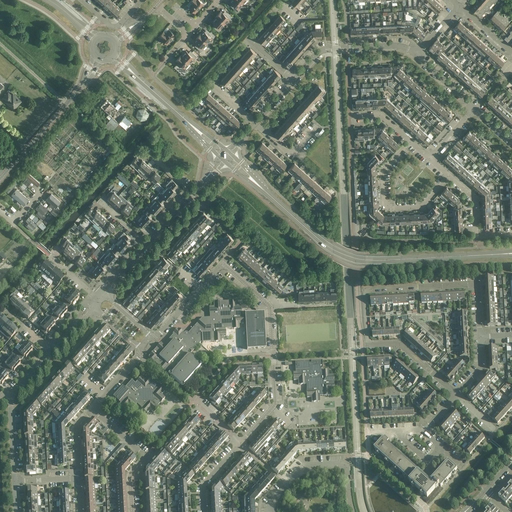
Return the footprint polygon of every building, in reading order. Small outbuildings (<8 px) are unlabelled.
[(110,0),(107,0),(102,5),(106,9),(112,2),(110,0)] [(191,0),(190,2),(192,4),(189,8),(195,13),(203,4),(198,0),(191,0)] [(243,4),(238,0),(231,0),(230,1),(234,5),(232,8),(237,12),(239,9),(238,8),(243,4)] [(302,4),(297,0),(293,0),(291,2),(298,8),(302,4)] [(439,3),(435,0),(434,0),(429,6),(433,10),(439,3)] [(492,5),(485,0),(480,0),(479,1),(489,10),(491,8),(490,7),(492,5)] [(489,10),(479,1),(475,5),(484,13),(486,11),(487,12),(489,10)] [(112,2),(106,9),(110,12),(117,6),(112,2)] [(443,7),(439,3),(433,10),(437,14),(443,7)] [(484,13),(475,5),(472,9),(481,18),(483,16),(482,15),(484,13)] [(117,6),(110,12),(115,16),(121,9),(117,6)] [(498,10),(490,20),(494,24),(502,15),(500,13),(500,12),(498,10)] [(221,11),(216,16),(224,24),(229,19),(230,20),(232,17),(227,13),(225,15),(221,11)] [(280,15),(276,19),(283,25),(287,21),(280,15)] [(502,15),(494,24),(498,27),(507,17),(505,16),(504,16),(502,15)] [(224,24),(216,16),(217,17),(212,22),(216,25),(214,28),(219,32),(221,30),(220,29),(224,24)] [(507,17),(498,27),(502,31),(510,22),(508,20),(509,19),(507,17)] [(283,25),(276,19),(273,23),(279,29),(283,25)] [(411,22),(405,22),(406,32),(412,32),(415,24),(411,24),(411,22)] [(454,28),(458,32),(464,25),(460,22),(454,28)] [(279,29),(273,23),(269,27),(276,33),(279,29)] [(417,36),(422,30),(424,28),(420,25),(418,27),(415,24),(414,26),(412,32),(417,36)] [(464,25),(458,32),(462,36),(468,29),(464,25)] [(276,33),(269,27),(265,31),(272,37),(276,33)] [(315,31),(311,31),(314,37),(321,37),(321,28),(315,29),(315,31)] [(468,29),(462,36),(466,39),(472,33),(468,29)] [(163,31),(159,36),(162,38),(161,39),(167,44),(175,35),(169,30),(166,34),(163,31)] [(422,30),(417,36),(421,40),(429,31),(427,30),(425,32),(422,30)] [(200,33),(198,36),(207,43),(211,39),(212,39),(214,37),(209,32),(207,35),(203,31),(201,34),(200,33)] [(272,37),(265,31),(262,35),(268,41),(272,37)] [(307,32),(303,36),(310,42),(314,37),(311,31),(309,34),(307,32)] [(472,33),(466,39),(470,43),(476,36),(472,33)] [(268,41),(262,35),(258,40),(265,46),(268,41)] [(207,43),(198,36),(196,38),(197,39),(194,41),(198,45),(196,47),(201,52),(203,49),(202,48),(207,43)] [(303,36),(300,40),(307,46),(310,42),(303,36)] [(476,36),(470,43),(474,46),(480,40),(476,36)] [(430,48),(434,51),(439,45),(437,43),(440,40),(438,39),(430,48)] [(300,40),(296,44),(303,50),(307,46),(300,40)] [(480,40),(474,46),(478,50),(484,43),(480,40)] [(484,43),(478,50),(482,54),(488,47),(484,43)] [(296,44),(293,49),(299,54),(303,50),(296,44)] [(439,45),(434,51),(438,55),(436,57),(446,46),(444,45),(442,47),(439,45)] [(446,46),(436,57),(440,60),(446,54),(443,52),(446,49),(444,48),(446,46)] [(488,47),(482,54),(486,57),(492,51),(488,47)] [(250,48),(246,53),(253,59),(257,54),(250,48)] [(293,49),(289,53),(296,59),(299,54),(293,49)] [(190,55),(186,51),(181,56),(181,55),(189,63),(194,58),(194,59),(197,56),(192,52),(190,55)] [(492,51),(486,57),(491,61),(496,54),(492,51)] [(253,59),(246,53),(243,57),(249,63),(253,59)] [(289,53),(285,57),(292,63),(296,59),(289,53)] [(446,54),(440,60),(444,64),(452,55),(451,53),(448,56),(446,54)] [(496,54),(491,61),(495,64),(500,58),(496,54)] [(189,63),(181,55),(176,61),(180,64),(176,69),(183,76),(188,71),(185,68),(189,63)] [(452,55),(444,64),(448,68),(454,62),(451,59),(454,56),(452,55)] [(249,63),(243,57),(239,61),(246,67),(249,63)] [(288,67),(292,63),(285,57),(282,61),(288,67)] [(500,58),(495,64),(499,68),(505,61),(500,58)] [(246,67),(239,61),(235,65),(242,71),(246,67)] [(454,62),(448,68),(452,71),(460,62),(459,61),(456,64),(454,62)] [(460,62),(452,71),(457,75),(462,69),(460,67),(462,64),(460,62)] [(242,71),(235,65),(232,69),(239,75),(242,71)] [(389,67),(385,67),(386,77),(388,77),(388,75),(392,75),(392,74),(394,74),(394,75),(394,67),(391,67),(391,65),(389,65),(389,67)] [(397,66),(394,67),(394,75),(397,77),(396,78),(397,80),(404,72),(402,70),(402,69),(398,65),(397,66)] [(462,69),(457,75),(461,78),(469,70),(467,68),(464,71),(462,69)] [(239,75),(232,69),(228,73),(235,79),(239,75)] [(274,70),(270,74),(277,80),(280,76),(274,70)] [(469,70),(461,78),(465,82),(470,76),(468,74),(470,71),(469,70)] [(404,72),(397,80),(398,80),(399,79),(402,82),(409,75),(407,73),(406,74),(404,72)] [(235,79),(228,73),(225,77),(231,83),(235,79)] [(270,74),(266,78),(273,84),(277,80),(270,74)] [(409,75),(402,82),(406,86),(412,79),(410,77),(410,76),(409,75)] [(470,76),(465,82),(469,86),(477,77),(479,75),(478,75),(476,77),(475,75),(472,78),(470,76)] [(231,83),(225,77),(221,81),(228,87),(231,83)] [(477,77),(469,86),(473,89),(478,83),(476,81),(478,78),(477,77)] [(266,78),(263,82),(269,88),(273,84),(266,78)] [(412,79),(406,86),(410,89),(417,82),(415,81),(414,82),(412,79)] [(263,82),(259,86),(266,92),(269,88),(263,82)] [(413,95),(414,93),(420,87),(418,85),(419,84),(417,82),(410,89),(409,91),(413,95)] [(478,83),(473,89),(477,93),(485,84),(483,82),(480,85),(478,83)] [(485,84),(477,93),(481,97),(486,91),(484,88),(486,86),(485,84)] [(318,85),(315,89),(323,95),(326,92),(318,85)] [(259,86),(255,90),(262,96),(266,92),(259,86)] [(420,87),(414,93),(418,97),(425,89),(423,88),(422,89),(420,87)] [(323,95),(315,89),(313,90),(311,88),(310,89),(323,101),(324,100),(321,97),(323,95)] [(323,101),(310,89),(309,90),(311,93),(310,95),(317,101),(319,99),(322,102),(323,101)] [(425,89),(418,97),(423,100),(428,94),(426,92),(427,91),(425,89)] [(255,90),(252,94),(258,100),(262,96),(255,90)] [(13,110),(22,101),(12,93),(9,96),(6,93),(2,98),(5,101),(4,102),(13,110)] [(202,105),(204,106),(212,97),(208,93),(202,100),(205,102),(202,105)] [(252,94),(248,98),(255,104),(258,100),(252,94)] [(425,106),(433,96),(431,95),(430,96),(428,94),(423,100),(421,102),(425,106)] [(317,101),(310,95),(307,98),(315,104),(317,101)] [(487,102),(491,105),(499,97),(497,95),(494,98),(492,96),(487,102)] [(386,96),(383,97),(384,106),(386,108),(392,102),(387,98),(386,98),(386,96)] [(429,109),(436,101),(434,99),(435,98),(433,96),(425,106),(429,109)] [(212,97),(204,106),(205,107),(208,105),(210,107),(216,100),(212,97)] [(499,97),(491,105),(495,109),(500,103),(498,101),(500,98),(499,97)] [(251,108),(255,104),(248,98),(244,102),(251,108)] [(312,107),(315,104),(307,98),(304,101),(312,107)] [(356,99),(356,101),(354,101),(354,104),(353,104),(353,109),(359,109),(359,108),(362,107),(362,98),(361,98),(361,99),(356,99)] [(113,130),(119,123),(126,130),(132,123),(125,116),(121,113),(126,108),(123,105),(124,103),(119,99),(115,104),(116,106),(115,107),(107,100),(101,107),(112,117),(105,126),(108,128),(109,127),(113,130)] [(216,100),(210,107),(213,109),(210,112),(212,113),(220,104),(216,100)] [(299,101),(309,110),(312,107),(304,101),(303,102),(300,100),(299,101)] [(309,110),(299,101),(298,102),(301,105),(299,107),(306,113),(309,110)] [(433,113),(441,104),(439,102),(439,103),(436,101),(429,109),(433,113)] [(392,102),(386,108),(388,110),(387,112),(389,113),(396,106),(392,102)] [(500,103),(495,109),(499,113),(508,102),(507,102),(506,103),(505,102),(503,105),(500,103)] [(508,102),(499,113),(503,116),(508,110),(506,108),(508,105),(510,104),(508,102)] [(220,104),(212,113),(213,115),(216,112),(218,114),(224,108),(220,104)] [(394,116),(401,108),(401,107),(397,104),(396,106),(389,113),(391,114),(392,113),(394,116)] [(437,116),(444,108),(442,106),(443,105),(441,104),(433,113),(437,116)] [(306,113),(299,107),(296,110),(304,116),(306,113)] [(224,108),(218,114),(221,117),(219,119),(220,121),(228,111),(224,108)] [(401,108),(394,116),(396,118),(395,119),(397,120),(404,113),(401,111),(402,110),(401,108)] [(443,118),(449,111),(447,109),(447,110),(444,108),(437,116),(441,120),(443,118)] [(147,120),(147,118),(148,113),(144,109),(138,110),(136,116),(140,121),(147,120)] [(304,116),(296,110),(293,113),(301,119),(304,116)] [(508,110),(503,116),(507,120),(511,114),(511,110),(511,112),(508,110)] [(228,111),(220,121),(221,122),(224,119),(226,122),(232,115),(228,111)] [(449,111),(443,118),(447,122),(452,116),(450,113),(451,112),(449,111)] [(301,119),(293,113),(292,115),(289,112),(288,113),(298,123),(301,119)] [(404,113),(397,120),(399,122),(400,121),(402,123),(411,113),(409,112),(406,115),(404,113)] [(298,123),(288,113),(287,114),(290,117),(288,119),(296,126),(298,123)] [(411,113),(402,123),(404,125),(403,126),(405,127),(412,120),(409,118),(410,117),(412,115),(411,113)] [(232,115),(226,122),(229,124),(227,126),(228,128),(236,119),(232,115)] [(410,130),(417,123),(417,122),(413,118),(412,120),(405,127),(407,129),(408,128),(410,130)] [(236,119),(228,128),(229,129),(232,127),(235,129),(241,122),(236,119)] [(296,126),(288,119),(285,122),(293,129),(296,126)] [(293,129),(285,122),(283,125),(290,132),(293,129)] [(413,135),(421,126),(417,122),(417,123),(410,130),(412,132),(411,133),(413,135)] [(290,132),(283,125),(281,127),(278,124),(277,125),(288,135),(290,132)] [(288,135),(277,125),(276,126),(279,129),(277,131),(285,138),(288,135)] [(418,137),(425,130),(425,129),(421,126),(413,135),(415,136),(416,135),(418,137)] [(358,138),(364,137),(363,127),(361,128),(361,129),(358,129),(358,128),(355,128),(355,134),(358,133),(358,138)] [(372,128),(369,129),(369,138),(372,138),(372,137),(375,137),(375,136),(377,136),(378,137),(377,128),(374,128),(374,127),(372,127),(372,128)] [(380,128),(377,128),(378,137),(382,140),(387,134),(385,132),(386,131),(381,127),(380,128)] [(425,130),(418,137),(421,139),(420,140),(421,142),(428,135),(425,132),(426,131),(425,130)] [(285,138),(277,131),(274,134),(282,141),(285,138)] [(464,137),(468,141),(474,133),(473,132),(472,133),(469,131),(464,137)] [(474,133),(468,141),(472,144),(477,138),(475,136),(476,135),(474,133)] [(387,134),(382,140),(386,144),(392,136),(390,135),(389,136),(387,134)] [(432,138),(428,135),(421,142),(423,143),(424,142),(426,145),(432,138)] [(392,136),(386,144),(390,147),(395,141),(393,139),(394,138),(392,136)] [(477,138),(472,144),(476,148),(482,141),(481,139),(480,140),(477,138)] [(395,141),(390,147),(388,149),(392,153),(400,144),(398,142),(398,143),(395,141)] [(482,141),(476,148),(480,152),(486,145),(483,143),(484,142),(482,141)] [(255,150),(258,153),(265,145),(262,142),(255,150)] [(265,145),(258,153),(260,154),(258,157),(259,158),(271,145),(270,144),(267,147),(265,145)] [(271,145),(259,158),(260,159),(262,156),(264,158),(271,151),(269,149),(272,146),(271,145)] [(486,145),(480,152),(484,155),(490,148),(489,146),(488,147),(486,145)] [(490,148),(484,155),(488,159),(494,152),(491,150),(492,149),(490,148)] [(271,151),(264,158),(267,161),(274,153),(271,151)] [(496,155),(494,152),(488,159),(492,162),(499,155),(497,154),(496,155)] [(274,153),(267,161),(270,164),(277,156),(274,153)] [(449,154),(447,156),(442,161),(444,162),(445,161),(448,164),(454,156),(453,157),(449,153),(449,154)] [(277,156),(270,164),(272,165),(270,168),(271,169),(283,156),(282,155),(279,158),(277,156)] [(375,155),(371,159),(378,164),(380,162),(381,163),(384,159),(380,155),(378,157),(375,155)] [(492,162),(496,166),(502,160),(499,158),(500,157),(499,155),(492,162)] [(283,156),(271,169),(272,170),(274,167),(276,169),(283,161),(281,160),(284,157),(283,156)] [(454,156),(448,164),(450,166),(449,167),(451,168),(457,161),(455,159),(456,158),(454,156)] [(140,170),(140,171),(147,164),(142,160),(141,161),(139,159),(132,166),(139,172),(140,170)] [(363,164),(363,167),(376,167),(378,164),(371,159),(367,164),(363,164)] [(457,161),(451,168),(452,170),(453,169),(456,171),(464,161),(463,160),(461,162),(460,162),(459,163),(457,161)] [(502,160),(496,166),(494,167),(499,172),(507,162),(505,161),(504,162),(502,160)] [(283,161),(276,169),(280,172),(286,164),(283,161)] [(464,161),(456,171),(458,173),(457,174),(459,175),(465,168),(463,166),(464,165),(463,165),(465,162),(464,161)] [(507,162),(499,172),(502,175),(503,174),(510,167),(507,165),(508,164),(507,162)] [(287,171),(291,174),(297,166),(294,163),(287,171)] [(148,176),(152,171),(150,169),(151,168),(147,164),(140,171),(138,173),(145,179),(148,176)] [(297,166),(291,174),(293,175),(290,178),(291,179),(303,166),(302,165),(299,168),(297,166)] [(303,166),(291,179),(292,180),(295,177),(297,179),(303,171),(302,170),(304,167),(303,166)] [(511,169),(510,167),(503,174),(505,176),(506,175),(508,177),(511,176),(511,169)] [(465,168),(459,175),(460,177),(461,176),(464,178),(470,171),(468,169),(467,170),(465,168)] [(26,171),(15,183),(23,191),(31,182),(37,187),(40,183),(26,171)] [(154,173),(152,171),(148,176),(150,178),(149,179),(154,183),(160,176),(155,172),(154,173)] [(303,171),(297,179),(300,182),(306,174),(303,171)] [(470,171),(464,178),(466,180),(465,181),(467,183),(473,175),(471,173),(472,172),(470,171)] [(306,174),(300,182),(303,184),(309,177),(306,174)] [(473,175),(467,183),(468,184),(469,183),(472,185),(478,178),(476,176),(476,177),(473,175)] [(309,177),(303,184),(305,186),(302,189),(303,190),(315,177),(314,176),(311,179),(309,177)] [(315,177),(303,190),(304,191),(307,188),(309,190),(316,182),(314,180),(316,178),(315,177)] [(478,178),(472,185),(474,187),(473,188),(475,190),(481,183),(477,179),(478,178)] [(167,187),(164,190),(171,196),(176,191),(174,190),(176,188),(169,181),(166,185),(167,187)] [(316,182),(309,190),(312,193),(319,185),(316,182)] [(13,183),(6,190),(8,192),(15,185),(13,183)] [(481,183),(475,190),(476,191),(477,190),(480,192),(485,186),(481,183)] [(319,185),(312,193),(315,195),(322,188),(319,185)] [(485,186),(480,192),(482,194),(492,194),(492,192),(490,192),(490,190),(485,186)] [(322,188),(315,195),(317,197),(314,200),(315,201),(327,188),(326,187),(323,189),(322,188)] [(441,194),(445,197),(452,190),(450,189),(449,190),(447,187),(441,194)] [(327,188),(315,201),(316,202),(319,199),(321,201),(328,193),(326,191),(328,188),(327,188)] [(17,189),(11,194),(23,205),(28,199),(17,189)] [(107,198),(112,203),(118,196),(113,191),(113,192),(111,190),(106,195),(108,197),(107,198)] [(164,190),(160,194),(159,193),(157,195),(159,197),(164,201),(166,199),(167,201),(171,196),(164,190)] [(452,190),(445,197),(450,201),(455,195),(453,193),(454,192),(452,190)] [(328,193),(321,201),(324,203),(331,196),(328,193)] [(65,206),(51,194),(46,199),(51,203),(46,208),(55,216),(65,206)] [(120,207),(126,200),(119,194),(118,196),(112,203),(117,207),(118,205),(120,207)] [(457,197),(455,195),(450,201),(453,204),(462,204),(462,201),(463,200),(458,196),(457,197)] [(153,203),(152,203),(159,209),(164,205),(162,203),(164,201),(159,197),(157,199),(157,198),(156,199),(154,198),(151,201),(153,203)] [(125,215),(133,206),(126,200),(120,207),(122,209),(121,210),(125,215)] [(55,216),(41,203),(36,209),(38,211),(35,214),(47,225),(55,216)] [(147,206),(145,208),(152,215),(154,213),(155,214),(159,209),(152,203),(148,207),(147,206)] [(441,210),(434,204),(431,208),(432,209),(430,211),(436,217),(438,218),(442,214),(441,210)] [(462,204),(453,204),(454,205),(454,207),(454,211),(452,211),(453,213),(462,212),(462,209),(464,209),(463,207),(462,207),(462,204)] [(152,215),(145,208),(145,209),(143,211),(144,212),(140,216),(147,223),(152,218),(150,217),(152,215)] [(94,223),(101,214),(97,210),(95,212),(93,210),(87,217),(94,223)] [(381,212),(380,212),(378,210),(368,210),(367,210),(367,214),(370,214),(375,218),(380,212),(381,212)] [(436,217),(430,211),(428,213),(428,223),(432,223),(432,221),(436,217)] [(203,212),(199,216),(206,222),(210,218),(203,212)] [(36,222),(39,218),(32,213),(29,216),(36,222)] [(376,220),(377,220),(381,224),(383,224),(383,226),(385,225),(385,224),(385,216),(382,213),(382,214),(377,220),(376,219),(376,220)] [(100,229),(107,222),(105,220),(106,219),(101,214),(94,223),(100,229)] [(135,224),(140,228),(142,226),(143,227),(147,223),(140,216),(136,221),(137,222),(135,224)] [(206,222),(199,216),(196,220),(204,228),(208,224),(206,222)] [(29,217),(26,221),(28,222),(27,224),(26,226),(31,231),(34,228),(37,225),(29,217)] [(204,228),(196,220),(192,224),(201,232),(204,228)] [(109,224),(107,222),(100,229),(107,234),(108,233),(109,233),(115,227),(110,222),(109,224)] [(463,226),(463,223),(455,224),(455,232),(465,232),(464,226),(463,226)] [(201,232),(192,224),(189,228),(197,236),(201,232)] [(197,236),(189,228),(185,232),(193,240),(197,236)] [(119,240),(119,241),(126,247),(130,242),(128,241),(130,239),(123,232),(118,239),(119,240)] [(193,240),(185,232),(181,237),(190,244),(193,240)] [(227,234),(223,238),(230,243),(233,239),(227,234)] [(190,244),(181,237),(178,241),(186,248),(190,244)] [(230,243),(223,238),(220,242),(226,247),(230,243)] [(67,239),(65,241),(60,246),(62,248),(61,250),(66,254),(72,247),(73,245),(69,241),(67,239)] [(121,251),(126,247),(119,241),(115,245),(113,244),(112,246),(118,252),(120,250),(121,251)] [(186,248),(178,241),(174,245),(181,250),(183,252),(186,248)] [(220,242),(216,246),(222,251),(226,247),(220,242)] [(181,250),(174,245),(171,249),(177,254),(181,250)] [(73,247),(72,247),(66,254),(71,258),(72,257),(74,258),(80,251),(74,246),(73,247)] [(93,258),(97,253),(99,255),(103,250),(99,246),(90,255),(93,258)] [(116,254),(118,252),(112,246),(110,248),(111,249),(107,254),(114,260),(118,255),(116,254)] [(222,251),(216,246),(212,250),(219,255),(222,251)] [(219,255),(212,250),(211,248),(207,252),(215,259),(219,255)] [(177,254),(171,249),(167,253),(170,256),(169,257),(174,262),(177,259),(175,257),(177,254)] [(237,256),(241,260),(247,253),(246,253),(248,251),(245,249),(243,250),(237,256)] [(80,251),(74,258),(76,260),(75,262),(79,266),(86,259),(81,255),(80,255),(78,254),(80,251)] [(215,259),(207,252),(203,256),(212,264),(215,259)] [(247,253),(241,260),(245,263),(252,255),(248,252),(247,253)] [(105,253),(99,259),(106,266),(108,264),(109,265),(114,260),(107,254),(106,254),(105,253)] [(252,255),(245,263),(249,267),(255,260),(255,261),(256,259),(252,255)] [(212,264),(203,256),(200,260),(208,268),(212,264)] [(163,257),(159,261),(166,267),(169,263),(163,257)] [(106,266),(99,259),(97,262),(99,263),(95,267),(102,274),(106,269),(104,268),(106,266)] [(208,268),(200,260),(196,264),(198,266),(204,272),(208,268)] [(255,260),(249,267),(253,271),(259,264),(255,261),(255,260)] [(43,261),(36,269),(36,270),(37,270),(39,270),(40,270),(44,274),(51,267),(46,262),(45,263),(43,261)] [(166,267),(159,261),(156,265),(162,271),(164,273),(167,269),(166,267)] [(259,264),(253,271),(257,274),(263,268),(259,264)] [(162,271),(156,265),(152,269),(158,275),(162,271)] [(204,272),(198,266),(194,270),(201,276),(204,272)] [(261,278),(267,271),(268,270),(264,266),(263,268),(257,274),(261,278)] [(51,267),(44,274),(48,278),(55,271),(51,267)] [(97,278),(102,274),(95,267),(91,272),(91,273),(89,275),(94,279),(96,277),(97,278)] [(158,275),(152,269),(148,273),(155,279),(158,275)] [(55,271),(48,278),(53,282),(60,275),(55,271)] [(267,271),(261,278),(265,281),(271,275),(267,271)] [(155,279),(148,273),(145,277),(151,283),(155,279)] [(60,275),(53,282),(58,286),(64,279),(60,275)] [(271,275),(265,281),(269,285),(275,278),(271,275)] [(151,283),(145,277),(141,282),(148,287),(151,283)] [(275,278),(269,285),(273,289),(279,282),(275,278)] [(148,287),(141,282),(137,286),(144,291),(148,287)] [(279,282),(273,289),(277,292),(283,286),(279,282)] [(144,291),(137,286),(134,290),(140,295),(144,291)] [(72,290),(67,294),(76,302),(79,298),(78,297),(80,293),(76,289),(74,291),(72,290)] [(140,295),(134,290),(130,294),(137,299),(140,295)] [(176,291),(172,295),(178,301),(182,296),(176,291)] [(65,301),(64,303),(68,307),(71,304),(73,305),(76,302),(67,294),(63,299),(65,301)] [(137,299),(130,294),(127,298),(133,303),(137,299)] [(178,301),(172,295),(168,299),(175,305),(178,301)] [(10,303),(14,307),(21,300),(16,296),(10,303)] [(133,303),(127,298),(123,302),(128,306),(127,307),(130,310),(135,305),(133,303)] [(175,305),(168,299),(165,303),(171,309),(175,305)] [(21,300),(14,307),(19,311),(25,304),(21,300)] [(172,373),(170,375),(182,386),(185,383),(188,386),(197,376),(194,373),(201,365),(189,355),(201,342),(202,342),(222,341),(221,337),(226,337),(225,329),(240,329),(239,324),(244,324),(243,316),(242,316),(241,305),(237,305),(236,301),(213,302),(214,306),(209,307),(210,317),(202,318),(186,336),(178,328),(172,334),(173,335),(163,345),(161,343),(148,357),(164,371),(167,369),(172,373)] [(60,303),(55,308),(64,315),(67,311),(66,310),(68,307),(64,303),(62,305),(60,303)] [(165,303),(161,307),(168,313),(171,309),(165,303)] [(25,304),(19,311),(23,315),(30,308),(25,304)] [(168,313),(161,307),(158,311),(164,317),(168,313)] [(30,308),(23,315),(28,319),(34,312),(30,308)] [(53,314),(52,316),(56,320),(59,317),(61,319),(64,315),(55,308),(51,312),(53,314)] [(164,317),(158,311),(156,309),(152,313),(154,315),(160,321),(164,317)] [(56,320),(52,316),(47,312),(45,315),(47,317),(43,321),(52,328),(55,325),(54,324),(56,320)] [(256,315),(246,316),(247,342),(247,350),(255,349),(265,348),(264,323),(265,323),(264,313),(256,313),(256,315)] [(160,321),(154,315),(150,319),(157,325),(160,321)] [(4,319),(0,322),(0,328),(2,330),(8,323),(4,319)] [(157,325),(150,319),(147,323),(153,329),(157,325)] [(43,321),(39,326),(41,328),(39,330),(44,334),(47,331),(49,332),(52,328),(43,321)] [(8,323),(2,330),(6,334),(13,327),(8,323)] [(103,324),(99,328),(106,334),(109,330),(103,324)] [(13,327),(6,334),(11,338),(17,331),(13,327)] [(106,334),(99,328),(96,332),(102,338),(106,334)] [(403,337),(407,340),(412,334),(408,330),(408,331),(406,329),(405,331),(406,332),(403,337)] [(102,338),(96,332),(92,336),(99,342),(102,338)] [(412,334),(407,340),(411,344),(416,338),(412,334)] [(99,342),(92,336),(88,340),(95,346),(99,342)] [(416,338),(411,344),(415,348),(420,341),(416,338)] [(95,346),(88,340),(85,344),(91,350),(95,346)] [(25,342),(21,346),(29,354),(32,350),(31,349),(34,346),(29,341),(27,344),(25,342)] [(420,341),(415,348),(419,351),(425,345),(420,341)] [(91,350),(85,344),(81,348),(88,354),(89,356),(93,352),(91,350)] [(127,345),(123,349),(129,355),(133,351),(127,345)] [(425,345),(419,351),(423,355),(429,349),(425,345)] [(14,350),(12,351),(22,359),(24,356),(26,357),(29,354),(21,346),(17,351),(16,350),(15,350),(14,350)] [(88,354),(81,348),(78,352),(84,358),(88,354)] [(129,355),(123,349),(119,353),(126,359),(129,355)] [(429,349),(423,355),(427,358),(433,352),(429,349)] [(22,359),(12,351),(12,352),(11,353),(12,354),(13,355),(9,360),(17,367),(20,364),(19,362),(22,359)] [(84,358),(78,352),(74,356),(81,362),(84,358)] [(433,352),(427,358),(431,362),(437,356),(433,352)] [(126,359),(119,353),(116,357),(122,363),(126,359)] [(81,362),(74,356),(70,360),(74,363),(76,365),(77,366),(81,362)] [(122,363),(116,357),(112,361),(119,367),(122,363)] [(392,367),(397,370),(402,364),(398,360),(398,361),(396,359),(395,361),(396,362),(392,367)] [(17,367),(9,360),(5,364),(2,362),(0,364),(10,373),(12,369),(14,371),(17,367)] [(119,367),(112,361),(110,360),(107,364),(115,371),(119,367)] [(459,360),(455,364),(461,369),(465,365),(464,365),(466,363),(464,362),(463,363),(459,360)] [(321,365),(309,365),(309,361),(295,362),(295,372),(293,372),(293,381),(298,380),(298,385),(306,385),(307,398),(311,398),(311,402),(320,402),(319,396),(330,396),(330,391),(335,391),(334,375),(329,375),(329,371),(321,371),(321,365)] [(67,363),(63,368),(70,374),(75,370),(67,363)] [(0,364),(0,376),(5,381),(8,377),(7,376),(10,373),(0,364)] [(115,371),(107,364),(103,368),(105,369),(111,375),(115,371)] [(406,368),(402,364),(397,370),(401,374),(406,368)] [(455,364),(451,368),(457,373),(461,369),(455,364)] [(202,366),(196,373),(198,375),(204,368),(202,366)] [(246,366),(237,367),(241,375),(246,375),(246,366)] [(241,375),(237,367),(231,373),(237,379),(241,375)] [(70,374),(63,368),(59,372),(66,379),(70,374)] [(410,371),(406,368),(401,374),(405,378),(410,371)] [(451,368),(447,372),(454,377),(457,373),(451,368)] [(111,375),(105,369),(101,373),(108,379),(111,375)] [(414,375),(410,371),(405,378),(409,381),(414,375)] [(66,379),(59,372),(55,377),(62,383),(66,379)] [(454,377),(447,372),(444,376),(450,382),(454,377)] [(489,372),(485,376),(491,382),(495,377),(496,376),(495,374),(493,376),(489,372)] [(108,379),(101,373),(98,378),(104,383),(108,379)] [(237,379),(231,373),(227,377),(234,383),(237,379)] [(418,379),(414,375),(409,381),(413,385),(418,379)] [(135,383),(132,380),(126,386),(127,387),(125,388),(122,386),(113,396),(119,402),(119,401),(121,403),(119,404),(120,406),(121,406),(123,408),(124,409),(125,410),(128,407),(132,410),(133,408),(135,405),(136,405),(137,403),(140,403),(140,406),(142,407),(141,408),(142,409),(142,410),(143,410),(145,412),(146,412),(147,414),(150,410),(153,413),(155,412),(155,411),(157,409),(158,409),(158,408),(159,407),(157,405),(159,403),(159,404),(161,402),(161,403),(161,402),(163,399),(163,400),(164,399),(165,398),(161,395),(164,391),(163,390),(160,387),(152,380),(149,378),(149,377),(147,376),(144,379),(141,376),(140,378),(139,378),(137,381),(135,383)] [(491,382),(485,376),(482,380),(488,386),(491,382)] [(62,383),(55,377),(51,381),(58,388),(62,383)] [(234,383),(227,377),(224,381),(230,387),(234,383)] [(488,386),(482,380),(478,384),(484,390),(488,386)] [(58,388),(51,381),(47,386),(54,392),(58,388)] [(230,387),(224,381),(220,385),(226,391),(230,387)] [(484,390),(478,384),(474,388),(480,394),(484,390)] [(226,391),(220,385),(216,389),(223,395),(226,391)] [(54,392),(47,386),(43,390),(50,396),(52,394),(53,394),(54,392)] [(480,394),(474,388),(471,392),(477,398),(480,394)] [(223,395),(216,389),(213,393),(219,399),(223,395)] [(260,389),(256,393),(262,399),(266,395),(260,389)] [(50,396),(43,390),(39,395),(46,401),(50,397),(50,396)] [(431,390),(427,394),(434,400),(437,396),(431,390)] [(477,398),(471,392),(467,396),(473,402),(477,398)] [(83,393),(79,397),(86,403),(90,399),(83,393)] [(219,399),(213,393),(209,398),(213,401),(212,403),(214,405),(219,399)] [(262,399),(256,393),(252,397),(259,403),(262,399)] [(427,394),(424,398),(430,404),(434,400),(427,394)] [(46,401),(39,395),(35,399),(41,405),(44,403),(45,403),(46,401)] [(86,403),(79,397),(76,401),(83,407),(86,403)] [(259,403),(252,397),(249,401),(255,407),(259,403)] [(424,398),(420,403),(426,408),(430,404),(424,398)] [(40,406),(34,401),(30,405),(37,412),(39,410),(38,409),(40,406)] [(83,407),(76,401),(72,405),(79,411),(83,407)] [(255,407),(249,401),(245,405),(252,411),(255,407)] [(252,411),(245,405),(243,403),(240,407),(242,409),(248,415),(252,411)] [(422,412),(426,408),(420,403),(416,407),(420,410),(419,412),(421,413),(422,412)] [(511,408),(505,403),(502,407),(508,412),(511,408)] [(37,412),(30,405),(25,411),(24,413),(23,413),(33,416),(37,412)] [(79,411),(72,405),(69,409),(76,415),(79,411)] [(508,412),(502,407),(498,410),(504,416),(508,412)] [(414,408),(408,408),(408,417),(414,416),(416,416),(416,414),(414,414),(414,408)] [(76,415),(69,409),(65,413),(72,419),(76,415)] [(248,415),(242,409),(238,413),(244,419),(248,415)] [(504,416),(498,410),(495,414),(501,420),(504,416)] [(454,411),(450,415),(456,420),(460,416),(454,411)] [(33,416),(23,413),(24,413),(23,415),(24,423),(33,422),(33,416)] [(72,419),(65,413),(61,417),(68,423),(72,419)] [(244,419),(238,413),(234,417),(241,423),(244,419)] [(501,420),(495,414),(491,418),(497,424),(501,420)] [(193,415),(189,419),(196,425),(200,421),(193,415)] [(456,420),(450,415),(447,419),(453,425),(456,420)] [(61,417),(55,424),(65,427),(68,423),(61,417)] [(241,423),(234,417),(231,421),(237,427),(241,423)] [(96,421),(92,418),(88,422),(95,429),(99,424),(100,423),(97,420),(96,421)] [(196,425),(189,419),(186,423),(192,429),(196,425)] [(453,425),(447,419),(443,423),(449,429),(453,425)] [(280,425),(274,420),(270,424),(277,430),(280,425)] [(237,427),(231,421),(227,425),(234,431),(237,427)] [(95,429),(88,422),(85,426),(85,427),(85,428),(84,430),(83,430),(91,433),(95,429)] [(192,429),(186,423),(182,427),(189,433),(192,429)] [(449,429),(443,423),(439,427),(445,433),(449,429)] [(65,427),(55,424),(55,434),(65,433),(65,427)] [(277,430),(270,424),(267,428),(273,434),(277,430)] [(189,433),(182,427),(179,432),(185,437),(189,433)] [(273,434),(267,428),(263,432),(269,438),(273,434)] [(91,433),(83,430),(84,430),(83,432),(83,434),(82,434),(82,439),(92,439),(91,433)] [(228,437),(222,431),(218,436),(224,441),(228,437)] [(185,437),(179,432),(175,436),(182,441),(185,437)] [(269,438),(263,432),(259,436),(266,442),(269,438)] [(478,433),(475,437),(481,442),(485,438),(478,433)] [(182,441),(175,436),(172,440),(178,445),(182,441)] [(224,441),(218,436),(214,440),(221,445),(224,441)] [(266,442),(259,436),(256,440),(264,447),(267,443),(266,442)] [(384,437),(383,438),(382,439),(381,437),(379,439),(381,440),(374,448),(377,451),(376,452),(379,455),(380,454),(386,459),(384,460),(388,463),(389,462),(395,467),(393,468),(397,471),(398,470),(404,475),(402,476),(406,479),(407,478),(410,480),(409,481),(412,484),(410,485),(414,488),(415,487),(421,492),(419,493),(423,496),(424,495),(427,498),(435,489),(436,489),(439,486),(441,487),(457,469),(448,460),(431,479),(435,482),(432,485),(417,472),(419,471),(387,443),(388,441),(385,437),(384,437)] [(475,437),(471,441),(477,446),(481,442),(475,437)] [(178,445),(172,440),(168,444),(174,449),(178,445)] [(221,445),(214,440),(211,444),(217,449),(221,445)] [(264,447),(256,440),(252,444),(260,451),(264,447)] [(296,443),(294,444),(298,452),(304,452),(303,443),(302,443),(302,441),(297,441),(298,443),(296,443)] [(471,441),(467,445),(473,450),(477,446),(471,441)] [(174,449),(168,444),(164,448),(171,454),(174,449)] [(217,449),(211,444),(207,448),(214,453),(217,449)] [(260,451),(252,444),(248,448),(255,454),(256,455),(260,451)] [(292,445),(287,450),(294,456),(298,452),(294,444),(292,445)] [(470,455),(473,450),(467,445),(463,449),(470,455)] [(214,453),(207,448),(204,452),(210,457),(214,453)] [(162,450),(158,454),(165,460),(169,456),(162,450)] [(210,457),(204,452),(202,450),(198,454),(206,461),(210,457)] [(294,456),(287,450),(283,455),(290,461),(294,456)] [(130,451),(125,456),(132,463),(136,458),(132,455),(134,454),(130,451)] [(245,452),(241,456),(247,462),(251,458),(245,452)] [(165,460),(158,454),(154,458),(161,464),(165,460)] [(206,461),(198,454),(194,458),(203,465),(206,461)] [(290,461),(283,455),(279,459),(286,465),(290,461)] [(125,456),(122,460),(129,467),(132,463),(125,456)] [(247,462),(241,456),(237,460),(244,466),(247,462)] [(161,464),(154,458),(151,462),(158,468),(161,464)] [(203,465),(194,458),(191,462),(193,464),(199,469),(203,465)] [(286,465),(279,459),(279,460),(277,458),(273,461),(276,464),(275,464),(282,470),(286,465)] [(122,460),(115,468),(125,471),(129,467),(122,460)] [(244,466),(237,460),(234,464),(240,470),(244,466)] [(158,468),(151,462),(147,466),(148,467),(147,468),(146,470),(154,473),(158,468)] [(272,468),(271,468),(278,474),(282,470),(275,464),(273,463),(270,466),(272,468)] [(199,469),(193,464),(189,468),(195,474),(199,469)] [(240,470),(234,464),(230,468),(237,474),(240,470)] [(36,466),(26,467),(26,473),(29,473),(30,476),(36,475),(36,473),(36,466)] [(125,471),(115,468),(116,477),(125,477),(125,471)] [(237,474),(230,468),(227,472),(233,478),(237,474)] [(187,469),(183,473),(190,479),(194,475),(187,469)] [(154,473),(146,470),(146,472),(146,473),(145,473),(145,479),(154,478),(154,473)] [(233,478),(227,472),(223,476),(229,482),(233,478)] [(274,478),(267,472),(263,476),(270,483),(274,478)] [(183,473),(177,480),(186,484),(190,479),(183,473)] [(229,482),(223,476),(219,480),(226,486),(229,482)] [(263,476),(259,481),(266,487),(270,483),(263,476)] [(186,484),(177,480),(177,490),(187,490),(186,484)] [(259,481),(255,485),(262,492),(266,487),(259,481)] [(213,488),(212,490),(220,493),(224,488),(217,482),(213,486),(214,487),(213,488)] [(255,485),(251,490),(258,496),(262,492),(255,485)] [(511,493),(506,488),(502,492),(510,499),(511,500),(511,493)] [(220,493),(212,490),(212,492),(212,493),(210,493),(211,499),(220,499),(220,493)] [(244,497),(244,498),(254,501),(258,496),(251,490),(245,496),(245,498),(244,497)] [(510,499),(502,492),(498,497),(506,503),(510,499)] [(254,501),(244,498),(244,500),(244,508),(254,508),(254,501)]
